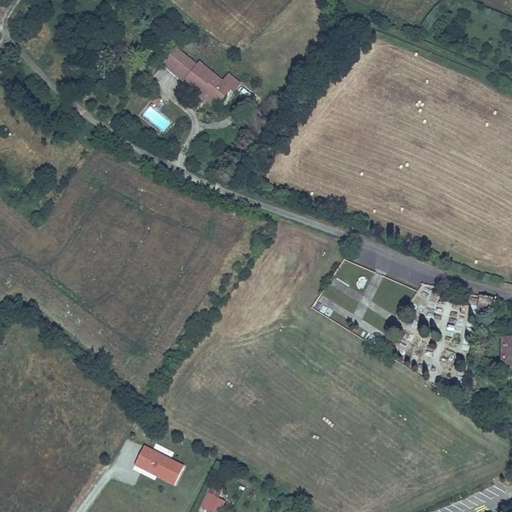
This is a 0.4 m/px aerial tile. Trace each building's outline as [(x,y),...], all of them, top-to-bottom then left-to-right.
[(196,65),(174,48),(160,65),(182,83),(196,65)] [(199,62),(196,65),(184,81),(199,92),(197,95),(216,110),(231,91),(234,93),(242,84),(229,74),(223,81),(199,62)] [(496,300),(483,296),(478,313),(491,315),(496,300)] [(511,336),(507,336),(503,365),(511,365),(511,336)] [(175,485),(184,468),(145,448),(136,466),(175,485)] [(207,511),(222,511),(227,504),(209,495),(201,509),(207,511)]
